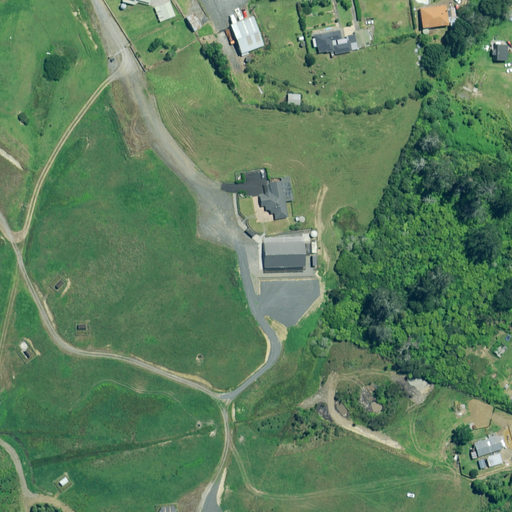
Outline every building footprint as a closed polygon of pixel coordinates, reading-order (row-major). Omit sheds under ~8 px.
[(175,16),(169,1),(154,7),(160,22),(175,16)] [(421,28),(455,24),(454,9),(445,10),(445,5),(419,8),(421,28)] [(200,27),(192,14),(185,18),(193,31),(200,27)] [(230,25),(240,53),(241,56),(249,54),(248,50),(263,45),(253,17),(230,25)] [(339,30),(310,38),(313,47),(316,46),(318,53),(325,51),(325,52),(333,50),(334,54),(365,47),(364,43),(370,41),(367,29),(354,33),(354,34),(345,36),(347,42),(335,45),(334,40),(341,38),(339,30)] [(507,61),(508,45),(500,45),(500,42),(493,42),(493,49),(492,55),(496,55),(496,60),(507,61)] [(478,89),(466,82),(464,86),(476,93),(478,89)] [(300,95),(287,94),(287,105),(299,106),(300,95)] [(294,200),(290,177),(281,178),(282,181),(270,183),(271,192),(259,194),(261,206),(265,206),(266,210),(270,210),(270,214),(274,213),(275,219),(287,217),(284,201),(294,200)] [(305,251),(309,251),(309,245),(305,246),(305,242),(264,243),(265,268),(306,267),(305,251)] [(64,283),(60,280),(55,287),(59,290),(64,283)] [(31,355),(27,349),(23,352),(27,358),(31,355)] [(503,448),(499,435),(473,444),(477,456),(503,448)] [(502,463),(499,453),(485,458),(487,467),(502,463)] [(68,482),(65,478),(59,482),(62,486),(68,482)]
